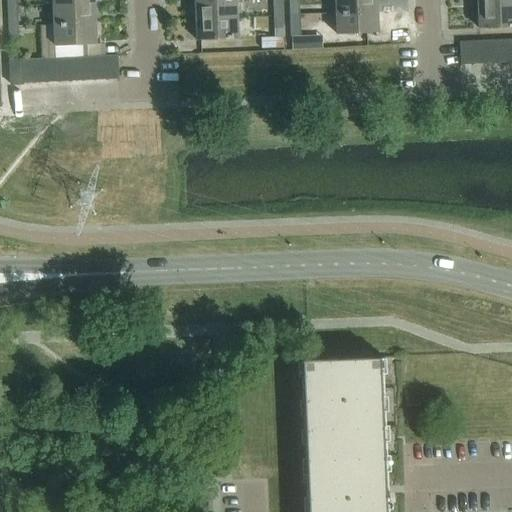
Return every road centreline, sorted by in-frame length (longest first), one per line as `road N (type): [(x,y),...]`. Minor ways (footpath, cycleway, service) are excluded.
road 1 (primary): [(0,277),(407,265),(511,286)]
road 2 (residential): [(143,0),(146,68),(127,92),(6,97)]
road 3 (residential): [(511,73),(431,75),(428,0)]
